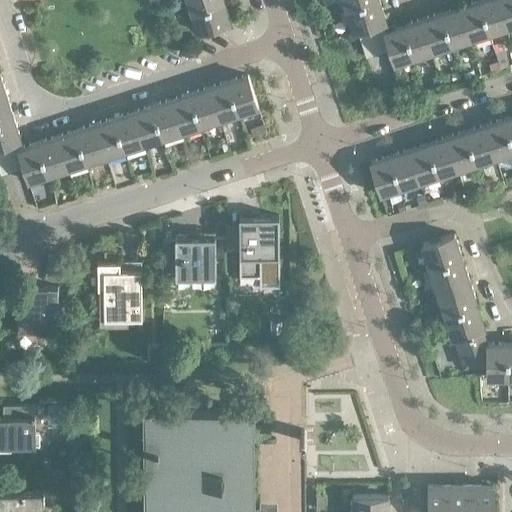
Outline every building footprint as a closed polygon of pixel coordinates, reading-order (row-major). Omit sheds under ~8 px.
[(218,0),(188,0),(191,9),(218,0)] [(230,20),(228,12),(223,0),(218,0),(191,9),(198,31),(230,20)] [(386,20),(379,0),(367,0),(346,7),(354,31),(358,29),(359,29),(370,25),(382,22),(386,20)] [(490,31),(480,0),(476,0),(461,5),(471,37),(490,31)] [(509,25),(501,0),(480,0),(490,31),(509,25)] [(511,24),(511,0),(501,0),(509,25),(511,24)] [(471,37),(461,5),(442,11),(452,44),(471,37)] [(452,44),(442,11),(423,17),(433,50),(452,44)] [(433,50),(423,17),(404,23),(414,56),(433,50)] [(390,47),(384,30),(382,22),(370,25),(378,51),(390,47)] [(414,56),(404,23),(384,30),(390,47),(395,62),(414,56)] [(378,51),(370,25),(359,29),(367,55),(378,51)] [(360,37),(358,29),(354,31),(348,33),(350,40),(360,37)] [(258,105),(248,73),(228,79),(238,112),(258,105)] [(238,112),(228,79),(209,86),(219,118),(238,112)] [(219,118),(209,86),(190,92),(200,124),(219,118)] [(0,117),(13,114),(6,91),(0,92),(0,117)] [(200,124),(190,92),(171,98),(181,130),(200,124)] [(181,130),(171,98),(152,104),(162,136),(181,130)] [(162,136),(152,104),(133,110),(143,142),(162,136)] [(143,142),(133,110),(114,116),(124,149),(143,142)] [(21,138),(13,114),(0,117),(0,144),(4,143),(16,139),(21,138)] [(124,149),(114,116),(95,122),(105,155),(124,149)] [(511,150),(511,141),(504,117),(485,123),(495,156),(511,150)] [(105,155),(95,122),(76,129),(86,161),(105,155)] [(495,156),(485,123),(466,129),(476,162),(495,156)] [(86,161),(76,129),(57,135),(67,167),(86,161)] [(476,162),(466,129),(447,135),(457,168),(476,162)] [(67,167),(57,135),(38,141),(48,173),(67,167)] [(457,168),(447,135),(428,142),(438,174),(457,168)] [(24,165),(18,147),(19,147),(16,139),(4,143),(12,169),(24,165)] [(38,141),(19,147),(18,147),(24,165),(28,179),(48,173),(38,141)] [(438,174),(428,142),(409,148),(419,180),(438,174)] [(12,169),(4,143),(0,144),(0,169),(1,172),(12,169)] [(419,180),(409,148),(390,154),(400,186),(419,180)] [(400,186),(390,154),(370,160),(380,193),(400,186)] [(239,223),(239,234),(240,274),(260,274),(260,284),(280,284),(279,264),(281,264),(281,245),(279,245),(279,214),(259,214),(239,214),(239,223)] [(462,256),(454,232),(422,242),(429,266),(462,256)] [(175,235),(176,275),(216,274),(215,234),(214,234),(177,235),(175,235)] [(469,279),(462,256),(429,266),(437,289),(469,279)] [(142,315),(142,267),(141,259),(98,260),(98,286),(104,286),(104,316),(142,315)] [(477,302),(469,279),(437,289),(444,313),(477,302)] [(58,330),(58,285),(18,285),(19,331),(58,330)] [(485,326),(477,302),(444,313),(452,337),(455,336),(482,327),(485,326)] [(487,365),(487,342),(482,327),(455,336),(464,365),(487,365)] [(508,376),(507,342),(487,342),(487,365),(487,376),(508,376)] [(0,444),(36,444),(35,416),(43,416),(43,403),(3,403),(3,415),(0,415),(0,444)] [(257,511),(257,506),(249,506),(249,480),(249,479),(250,477),(250,476),(250,474),(250,472),(249,470),(249,469),(248,468),(248,410),(143,411),(144,511),(257,511)] [(471,511),(472,483),(450,484),(450,511),(471,511)] [(494,511),(494,483),(472,483),(471,511),(494,511)] [(450,511),(450,484),(427,484),(427,511),(450,511)] [(0,511),(44,511),(44,491),(0,491),(0,511)] [(388,511),(388,493),(352,493),(352,511),(388,511)] [(325,506),(325,494),(316,494),(316,506),(325,506)]
